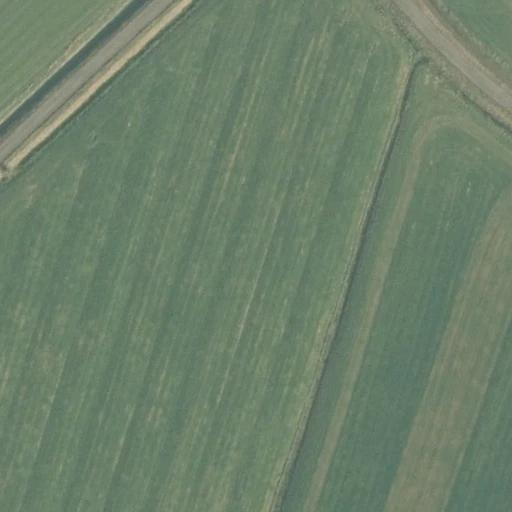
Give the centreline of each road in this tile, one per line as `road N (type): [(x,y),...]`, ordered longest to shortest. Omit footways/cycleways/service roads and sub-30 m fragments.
road 1 (track): [(168,0),(0,157)]
road 2 (track): [(511,106),(399,0)]
